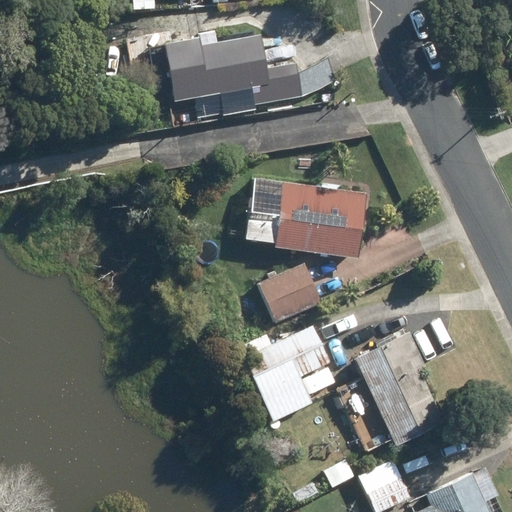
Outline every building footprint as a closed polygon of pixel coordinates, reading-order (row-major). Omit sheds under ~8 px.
[(152,0),(126,0),(127,9),(152,10),(152,0)] [(255,111),(252,86),(267,84),(259,34),(197,45),(196,40),(163,45),(172,100),(219,93),(222,115),(255,111)] [(276,243),(276,246),(356,256),(365,193),(253,177),(245,239),(276,243)] [(303,263),(258,283),(274,321),(319,302),(303,263)] [(225,286),(206,294),(211,305),(230,298),(225,286)] [(216,314),(229,344),(252,334),(239,304),(216,314)] [(263,334),(243,344),(249,354),(241,358),(260,396),(331,361),(312,323),(269,344),(263,334)] [(408,331),(355,356),(396,443),(444,420),(420,368),(425,366),(408,331)] [(391,457),(355,474),(373,511),(380,511),(410,498),(391,457)] [(346,461),(321,468),(327,486),(351,479),(346,461)] [(490,511),(472,472),(425,495),(430,505),(416,511),(490,511)] [(356,488),(353,479),(344,482),(348,491),(356,488)]
